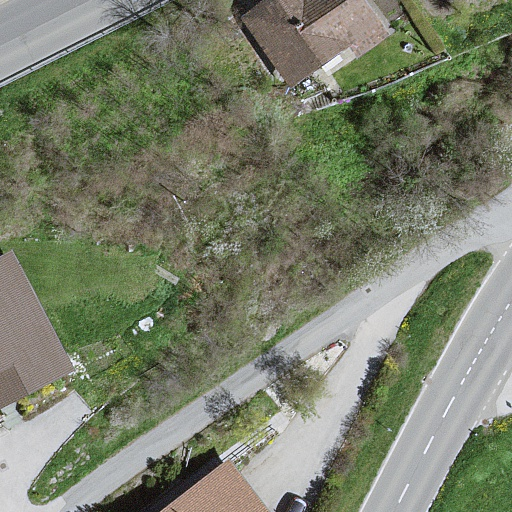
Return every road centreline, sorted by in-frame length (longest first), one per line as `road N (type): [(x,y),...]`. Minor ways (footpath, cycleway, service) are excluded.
road 1 (unknown): [(56,511),(179,407),(479,220),(511,213)]
road 2 (secondary): [(396,511),(483,348)]
